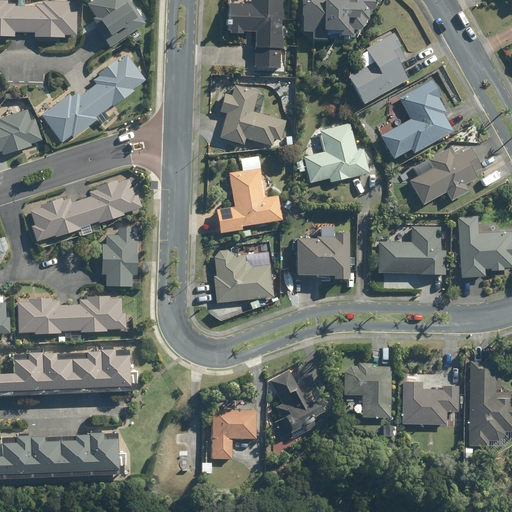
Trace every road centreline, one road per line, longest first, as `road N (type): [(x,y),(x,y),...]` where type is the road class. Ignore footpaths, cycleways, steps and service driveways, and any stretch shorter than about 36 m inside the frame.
road 1 (residential): [(511,308),(479,319),(335,316),(219,353),(185,343),(172,321),(177,159)]
road 2 (residential): [(0,178),(178,126)]
road 3 (residential): [(177,159),(132,156),(0,198)]
road 4 (residential): [(440,0),(511,130)]
road 5 (residential): [(178,126),(182,0)]
